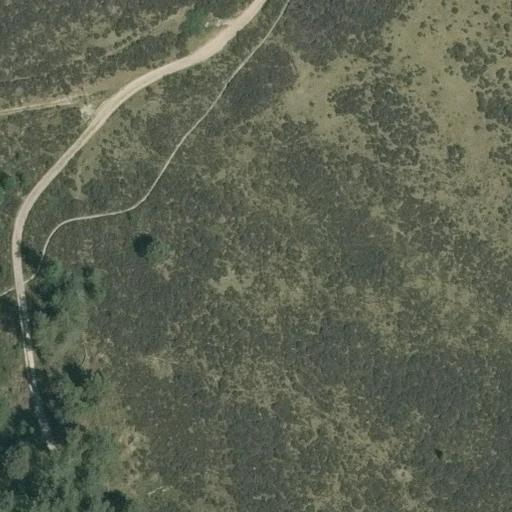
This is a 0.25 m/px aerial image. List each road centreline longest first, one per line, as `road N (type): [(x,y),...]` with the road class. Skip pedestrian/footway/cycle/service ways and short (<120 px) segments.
road 1 (track): [(77,511),(35,408),(14,226),(21,206),(133,84)]
road 2 (track): [(133,84),(219,41),(262,0)]
road 3 (track): [(0,115),(133,84)]
